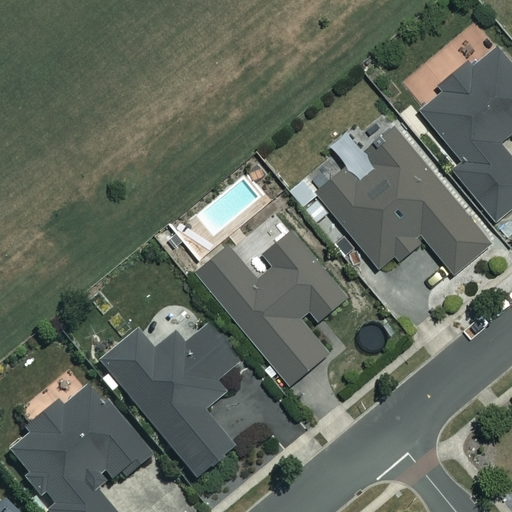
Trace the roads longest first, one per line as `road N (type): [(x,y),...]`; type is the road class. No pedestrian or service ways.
road 1 (residential): [(389,430),(511,329)]
road 2 (residential): [(292,511),(389,430)]
